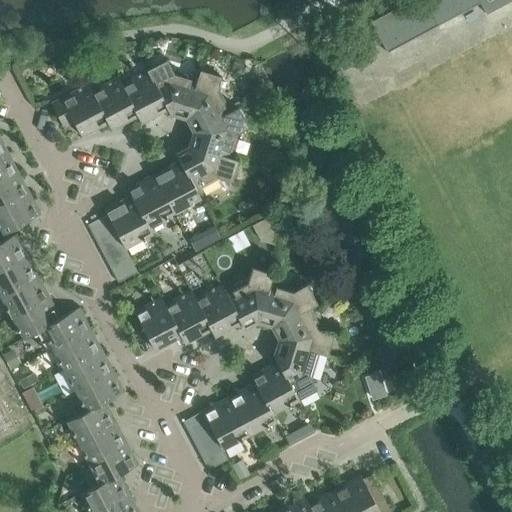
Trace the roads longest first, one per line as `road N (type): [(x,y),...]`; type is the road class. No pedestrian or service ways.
road 1 (residential): [(192,511),(193,477),(97,308),(103,290),(0,67)]
road 2 (residential): [(199,511),(317,444),(338,447),(448,394)]
